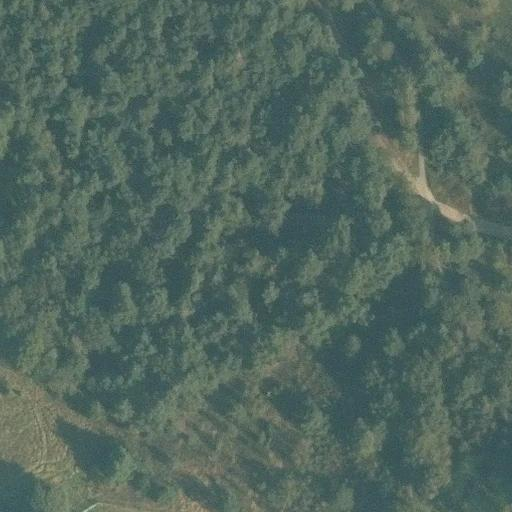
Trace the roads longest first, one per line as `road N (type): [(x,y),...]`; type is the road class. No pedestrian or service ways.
road 1 (track): [(0,509),(49,483),(221,355),(233,324),(293,281),(344,193),(402,179)]
road 2 (track): [(309,0),(402,179),(424,198)]
